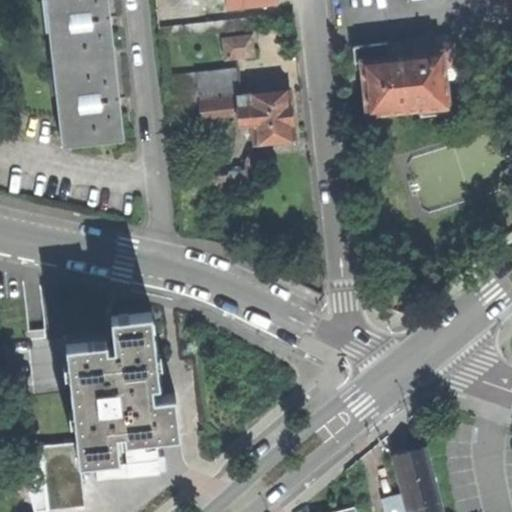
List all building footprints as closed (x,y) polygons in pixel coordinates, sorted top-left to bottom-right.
[(49,0),(65,146),(123,140),(119,103),(110,21),(108,0),(49,0)] [(229,57),(255,55),(253,36),(227,39),(229,57)] [(457,64),(455,41),(437,43),(437,36),(354,46),(356,62),(363,61),(370,111),(403,107),(421,105),(422,114),(450,111),(445,66),(457,64)] [(244,94),(240,68),(167,75),(172,118),(236,111),(234,95),(238,95),(244,94)] [(291,88),(244,94),(238,95),(242,126),(255,125),(256,143),(296,139),(295,123),(291,88)] [(233,189),(251,186),(249,168),(231,171),(233,189)] [(203,176),(179,180),(185,233),(209,230),(203,176)] [(159,435),(179,433),(174,392),(160,394),(151,310),(111,314),(114,344),(107,345),(106,337),(66,342),(65,333),(4,340),(13,425),(39,422),(48,508),(79,505),(85,504),(80,460),(119,456),(116,431),(123,430),(125,439),(159,435)] [(440,511),(424,447),(404,452),(392,455),(403,495),(382,500),(385,511),(440,511)]
